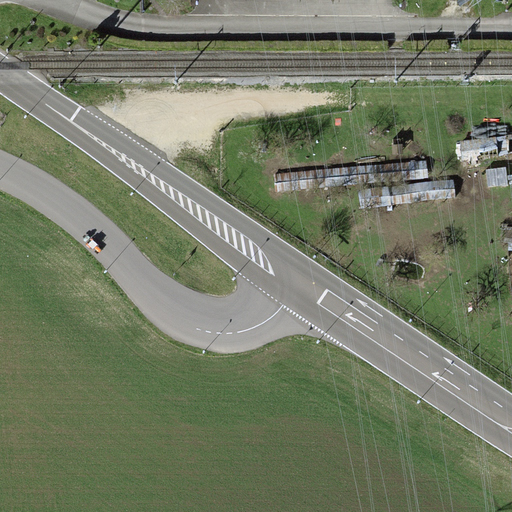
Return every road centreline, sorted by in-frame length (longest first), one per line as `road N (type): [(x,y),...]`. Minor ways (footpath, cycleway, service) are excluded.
road 1 (primary): [(0,72),(511,417)]
road 2 (track): [(295,273),(260,315),(225,328),(172,314),(60,200),(0,170)]
